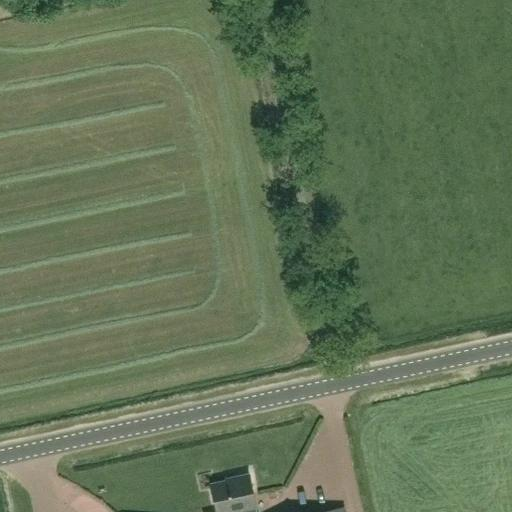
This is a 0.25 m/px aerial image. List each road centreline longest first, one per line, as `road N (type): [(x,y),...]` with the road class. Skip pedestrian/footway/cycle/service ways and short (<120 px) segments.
road 1 (unclassified): [(339,386),(258,0)]
road 2 (tertiary): [(0,458),(339,386)]
road 3 (tertiary): [(339,386),(511,349)]
